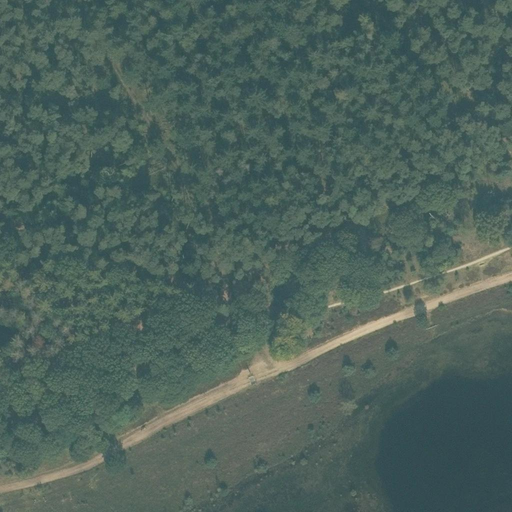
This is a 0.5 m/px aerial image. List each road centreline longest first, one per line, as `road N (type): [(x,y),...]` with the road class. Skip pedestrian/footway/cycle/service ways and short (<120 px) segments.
road 1 (track): [(269,373),(511,276)]
road 2 (track): [(0,488),(74,469),(238,387)]
road 3 (track): [(373,0),(511,157)]
